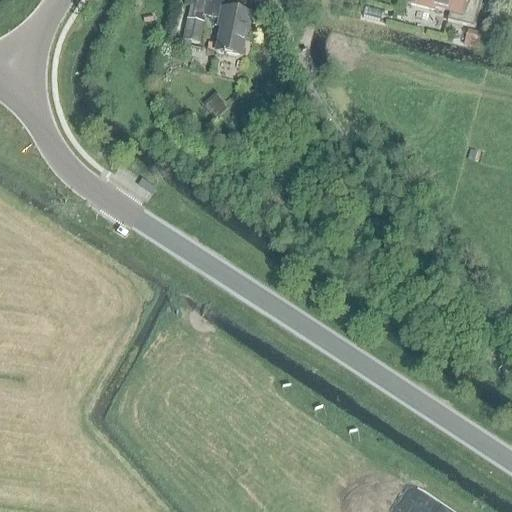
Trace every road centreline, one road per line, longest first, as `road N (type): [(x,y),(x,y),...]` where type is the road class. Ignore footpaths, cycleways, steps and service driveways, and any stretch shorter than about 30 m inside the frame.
road 1 (primary): [(511,463),(82,182),(0,87)]
road 2 (unclassified): [(511,377),(439,253),(322,115),(270,0)]
